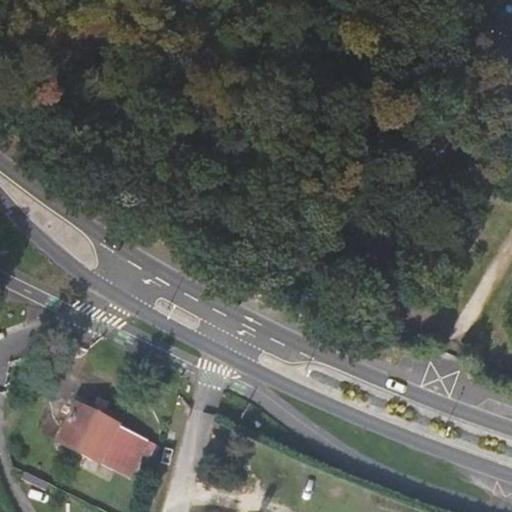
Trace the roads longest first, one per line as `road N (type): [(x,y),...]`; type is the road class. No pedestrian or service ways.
road 1 (secondary): [(115,296),(221,353),(511,479)]
road 2 (secondary): [(511,428),(237,319),(143,264)]
road 3 (secondary): [(143,264),(0,166)]
road 4 (secondary): [(0,198),(115,296)]
road 5 (residential): [(115,296),(83,320),(0,348)]
